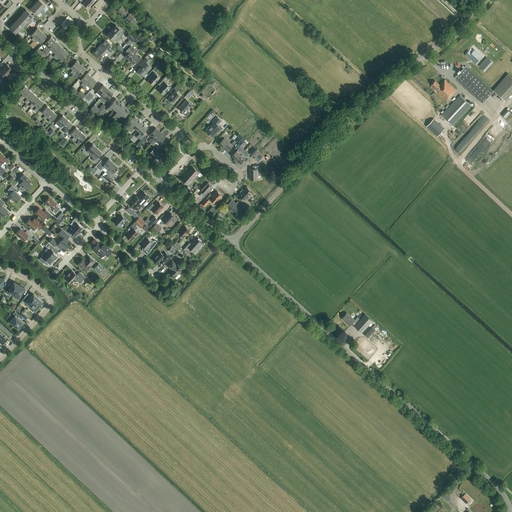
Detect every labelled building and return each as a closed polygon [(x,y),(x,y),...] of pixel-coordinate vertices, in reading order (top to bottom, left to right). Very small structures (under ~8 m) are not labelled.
[(38,0),(37,0),(34,4),(43,12),(45,10),(43,8),(45,6),(38,0)] [(86,0),(83,4),(87,8),(94,1),(93,0),(86,0)] [(34,4),(30,9),(37,15),(39,12),(41,14),(43,12),(34,4)] [(133,17),(121,7),(120,7),(117,11),(121,15),(120,16),(128,23),(133,17)] [(22,14),(31,23),(32,21),(30,18),(32,16),(26,10),(22,14)] [(29,25),(31,23),(22,14),(18,19),(24,25),(26,22),(29,25)] [(22,27),(24,25),(18,19),(14,23),(23,31),(24,29),(22,27)] [(21,33),(23,31),(14,23),(9,27),(16,33),(18,31),(21,33)] [(122,31),(116,25),(111,30),(120,38),(122,37),(121,36),(124,33),(122,31)] [(33,41),(42,32),(37,28),(31,35),(34,37),(31,40),(33,41)] [(119,40),(120,38),(111,30),(107,35),(113,40),(116,37),(119,40)] [(42,32),(33,41),(35,43),(37,40),(40,43),(46,36),(42,32)] [(132,42),(134,39),(128,34),(126,37),(131,41),(127,45),(128,46),(132,42)] [(141,44),(145,39),(139,34),(135,38),(141,44)] [(44,44),(47,46),(42,52),(43,54),(46,51),(55,41),(50,37),(44,44)] [(101,44),(112,54),(113,52),(109,48),(112,46),(105,40),(101,44)] [(53,52),(59,45),(55,41),(43,55),(45,57),(49,52),(48,52),(51,50),(53,52)] [(110,56),(112,54),(101,44),(97,49),(103,55),(106,52),(110,56)] [(55,58),(64,49),(59,45),(53,52),(56,54),(53,57),(55,58)] [(129,60),(135,54),(137,51),(135,49),(130,46),(124,52),(126,54),(124,57),(129,60)] [(64,49),(55,58),(57,60),(59,58),(62,60),(68,53),(64,49)] [(101,57),(103,55),(97,49),(93,53),(103,63),(105,61),(101,57)] [(468,54),(465,57),(475,66),(481,59),(474,53),(471,56),(468,54)] [(135,54),(129,60),(133,64),(135,62),(137,64),(142,59),(140,57),(139,58),(135,54)] [(143,76),(151,67),(147,64),(149,61),(145,58),(138,65),(141,67),(137,71),(143,76)] [(485,72),(493,63),(489,59),(481,69),(485,72)] [(72,74),(81,65),(76,61),(70,67),(73,70),(70,72),(72,74)] [(155,72),(161,67),(158,64),(153,70),(155,72)] [(0,73),(5,78),(12,70),(6,65),(0,71),(0,73)] [(81,65),(72,74),(74,76),(77,73),(79,75),(85,69),(81,65)] [(483,104),(493,92),(465,67),(455,78),(483,104)] [(83,86),(91,77),(87,73),(81,80),(83,82),(81,85),(83,86)] [(153,85),(160,78),(154,73),(148,80),(153,85)] [(168,73),(163,79),(166,82),(171,76),(168,73)] [(505,101),(511,93),(511,77),(508,74),(493,90),(505,101)] [(91,77),(83,86),(85,88),(87,85),(90,88),(96,81),(91,77)] [(457,91),(445,80),(440,85),(435,81),(431,85),(432,86),(431,87),(447,102),(457,91)] [(163,95),(170,87),(164,82),(158,90),(163,95)] [(185,87),(179,82),(174,88),(176,90),(168,99),(173,104),(180,96),(176,93),(181,87),(183,89),(185,87)] [(24,96),(29,90),(24,85),(19,91),(23,95),(20,98),(22,99),(25,96),(24,96)] [(102,96),(108,89),(103,85),(97,92),(102,96)] [(108,89),(102,96),(106,101),(113,94),(108,89)] [(188,99),(194,92),(191,89),(185,96),(188,99)] [(29,100),(34,94),(29,90),(24,96),(25,96),(27,99),(25,102),(26,103),(29,100)] [(81,99),(85,94),(80,90),(76,95),(81,99)] [(33,104),(38,98),(34,94),(29,100),(32,103),(29,106),(31,108),(34,105),(33,104)] [(453,126),(472,106),(460,95),(441,116),(453,126)] [(33,104),(34,105),(37,107),(34,110),(36,112),(39,109),(38,108),(43,103),(38,98),(33,104)] [(114,110),(120,103),(116,99),(106,110),(104,108),(99,113),(98,114),(101,117),(104,114),(103,114),(107,110),(108,112),(112,107),(114,110)] [(185,116),(187,116),(189,113),(189,112),(187,110),(192,105),(186,100),(178,108),(183,113),(182,113),(185,116)] [(113,116),(115,118),(125,107),(120,103),(114,110),(117,112),(113,116)] [(99,113),(104,108),(105,106),(103,104),(98,110),(97,111),(99,113)] [(46,116),(52,110),(47,106),(42,112),(45,115),(43,118),(44,120),(47,117),(46,116)] [(125,107),(115,118),(117,120),(121,116),(124,118),(130,111),(125,107)] [(507,118),(511,111),(507,109),(503,115),(507,118)] [(46,116),(47,117),(50,119),(47,122),(49,124),(52,121),(51,120),(56,115),(52,110),(46,116)] [(62,125),(67,120),(63,115),(57,121),(61,124),(58,127),(60,129),(63,126),(62,125)] [(129,130),(139,120),(134,115),(128,122),(131,125),(127,129),(129,130)] [(213,137),(221,128),(218,125),(221,121),(217,117),(212,122),(213,124),(206,131),(213,137)] [(444,129),(433,119),(426,126),(437,136),(444,129)] [(62,125),(63,126),(66,129),(63,132),(65,133),(68,130),(67,130),(72,124),(67,120),(62,125)] [(137,130),(143,124),(139,120),(129,130),(131,132),(135,128),(137,130)] [(462,123),(459,126),(464,131),(471,124),(468,121),(464,125),(462,123)] [(143,124),(137,130),(140,133),(136,137),(138,139),(148,128),(143,124)] [(72,140),(73,141),(76,138),(75,137),(80,131),(76,127),(71,133),(74,137),(72,140)] [(159,144),(165,137),(156,128),(149,136),(152,138),(148,141),(153,145),(156,142),(159,144)] [(75,137),(76,138),(79,141),(76,144),(78,145),(81,142),(80,142),(85,136),(80,131),(75,137)] [(222,149),(229,142),(226,139),(229,136),(227,135),(219,144),(221,146),(220,148),(222,149)] [(139,149),(141,148),(140,147),(147,138),(145,136),(137,145),(136,146),(139,149)] [(229,142),(222,149),(224,151),(225,149),(228,152),(236,142),(234,141),(231,144),(229,142)] [(91,155),(97,148),(92,144),(88,149),(84,145),(82,148),(83,150),(82,151),(85,155),(88,154),(88,153),(91,155)] [(240,147),(232,156),(235,158),(233,159),(235,161),(242,154),(245,151),(242,148),(240,147)] [(254,147),(249,152),(252,155),(257,150),(254,147)] [(97,148),(91,155),(93,157),(92,158),(92,160),(95,164),(100,159),(97,157),(101,152),(97,148)] [(154,159),(159,154),(153,149),(149,154),(154,159)] [(0,161),(2,163),(4,161),(7,164),(9,161),(6,159),(0,153),(0,161)] [(242,154),(235,161),(237,163),(238,161),(241,164),(249,155),(247,153),(245,156),(242,154)] [(258,162),(263,157),(259,153),(254,159),(258,162)] [(107,170),(113,163),(109,159),(105,163),(102,161),(98,166),(102,169),(104,169),(105,168),(107,170)] [(113,163),(107,170),(110,172),(108,175),(107,174),(104,178),(110,183),(113,180),(113,179),(117,175),(114,172),(118,167),(113,163)] [(190,171),(199,180),(200,178),(197,175),(200,172),(192,166),(190,167),(192,169),(190,171)] [(258,180),(258,173),(259,173),(259,166),(253,166),(253,169),(250,169),(250,180),(258,180)] [(197,181),(199,180),(190,171),(187,174),(186,172),(184,174),(192,181),(194,178),(197,181)] [(22,192),(24,189),(27,191),(32,185),(29,183),(31,181),(23,174),(19,179),(21,181),(19,184),(21,185),(18,188),(22,192)] [(189,184),(192,181),(184,174),(183,176),(184,177),(182,180),(191,188),(192,187),(189,184)] [(203,198),(209,191),(212,187),(207,183),(201,190),(203,192),(199,196),(203,198)] [(16,203),(20,198),(15,193),(17,190),(12,186),(8,190),(11,193),(9,196),(11,198),(11,199),(11,200),(12,201),(14,201),(16,203)] [(243,204),(246,201),(252,194),(249,191),(250,190),(246,187),(239,195),(241,197),(239,199),(243,204)] [(204,201),(201,205),(203,207),(204,206),(205,207),(208,204),(209,205),(213,201),(216,203),(222,196),(217,191),(214,194),(212,195),(210,194),(204,201)] [(143,204),(149,197),(144,192),(138,198),(136,196),(128,204),(133,208),(137,211),(138,211),(144,205),(143,204)] [(57,206),(56,205),(56,204),(49,197),(44,202),(52,209),(54,210),(53,212),(55,214),(60,209),(57,206)] [(237,205),(232,201),(227,207),(234,214),(237,211),(240,213),(245,208),(239,202),(237,205)] [(164,207),(159,202),(155,206),(152,204),(148,209),(150,211),(152,210),(157,214),(164,207)] [(43,212),(39,208),(34,213),(42,220),(45,217),(48,220),(51,215),(45,210),(43,212)] [(177,219),(172,214),(168,218),(166,217),(161,222),(164,224),(165,223),(171,228),(175,224),(174,223),(177,219)] [(127,225),(129,222),(126,220),(126,219),(121,215),(114,222),(120,227),(123,223),(124,225),(125,225),(127,225)] [(154,216),(148,224),(152,228),(158,220),(154,216)] [(72,226),(79,233),(81,232),(83,230),(82,230),(83,229),(77,224),(79,222),(75,217),(71,222),(74,224),(72,226)] [(34,222),(30,218),(25,223),(33,230),(36,227),(38,230),(43,225),(37,220),(34,222)] [(139,218),(134,223),(140,228),(145,223),(139,218)] [(157,233),(162,228),(156,223),(152,228),(157,233)] [(79,233),(72,226),(70,229),(67,226),(63,230),(68,234),(70,232),(76,237),(76,236),(77,237),(78,235),(79,233)] [(135,230),(138,228),(136,226),(134,229),(133,228),(127,236),(132,241),(136,236),(137,237),(139,234),(135,230)] [(190,231),(185,226),(181,231),(180,230),(178,232),(182,236),(180,238),(182,239),(184,237),(190,231)] [(25,233),(20,229),(16,234),(23,241),(26,238),(29,240),(33,236),(27,231),(25,233)] [(61,241),(67,247),(71,243),(65,237),(67,235),(61,230),(58,234),(63,239),(61,241)] [(67,247),(61,241),(58,244),(52,238),(49,242),(54,247),(56,245),(63,251),(67,247)] [(152,243),(148,238),(144,242),(142,242),(142,244),(141,245),(143,246),(143,248),(144,248),(145,249),(143,251),(147,254),(156,244),(153,242),(152,243)] [(194,252),(203,243),(196,238),(191,244),(188,241),(182,248),(185,250),(188,247),(194,252)] [(177,250),(181,246),(176,242),(172,246),(177,250)] [(58,256),(52,250),(54,248),(48,243),(47,243),(45,246),(47,248),(44,251),(47,254),(54,260),(58,256)] [(101,247),(97,243),(92,249),(101,258),(104,254),(107,257),(112,251),(104,244),(101,247)] [(163,254),(160,252),(153,260),(158,264),(163,259),(166,261),(170,257),(165,252),(163,254)] [(51,265),(54,260),(47,254),(44,257),(42,255),(39,259),(44,263),(42,261),(44,259),(51,265),(52,265),(51,265)] [(90,266),(94,261),(89,257),(85,261),(82,259),(78,265),(85,271),(90,266)] [(177,265),(172,261),(167,266),(170,269),(171,268),(172,270),(169,273),(175,278),(183,270),(177,264),(177,265)] [(99,273),(104,268),(99,263),(94,268),(99,273)] [(72,271),(70,274),(69,273),(67,276),(65,279),(66,279),(65,280),(67,282),(68,281),(71,284),(73,281),(74,282),(76,282),(77,281),(80,283),(85,277),(84,276),(79,272),(76,275),(72,271)] [(14,295),(19,285),(14,282),(7,294),(9,295),(11,293),(14,295)] [(19,285),(14,295),(17,296),(16,299),(18,300),(24,288),(19,285)] [(30,306),(38,298),(33,294),(28,299),(25,296),(21,302),(26,306),(28,304),(30,306)] [(38,298),(30,306),(33,308),(31,311),(33,312),(42,302),(38,298)] [(11,316),(13,318),(10,321),(17,329),(22,323),(17,318),(19,316),(15,311),(11,316)] [(355,320),(347,313),(342,319),(347,323),(350,326),(353,323),(356,325),(354,326),(362,333),(373,321),(365,314),(360,320),(357,317),(355,320)] [(368,338),(375,330),(372,327),(364,335),(368,338)] [(463,501),(469,507),(474,502),(468,496),(463,501)]
